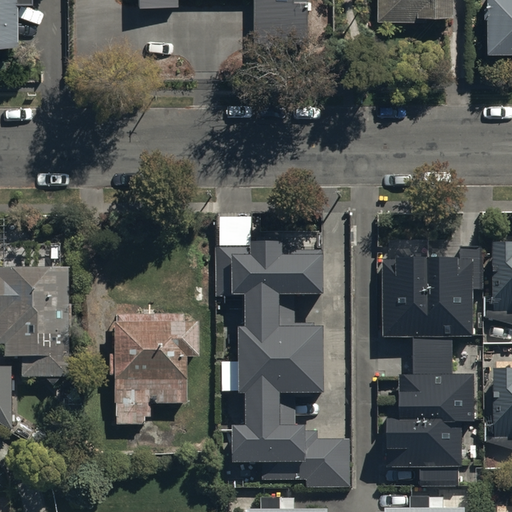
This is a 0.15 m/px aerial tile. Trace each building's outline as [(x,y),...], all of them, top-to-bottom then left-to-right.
[(0,0),(0,36),(11,36),(10,0),(0,0)] [(135,0),(135,2),(175,2),(175,0),(250,0),(250,50),(307,50),(306,0),(135,0)] [(452,10),(451,0),(377,0),(378,19),(418,18),(418,11),(452,10)] [(511,0),(486,0),(486,46),(511,46),(511,0)] [(254,214),(221,216),(221,246),(216,246),(216,296),(245,296),(245,321),(238,321),(238,390),(247,390),(247,420),(233,420),(233,458),(264,458),(264,478),(306,478),(306,486),(350,486),(350,436),(319,436),(319,429),(304,429),(304,420),(296,420),(296,389),(322,389),(322,322),(294,322),(294,292),(321,292),(321,249),(282,249),(282,237),(254,237),(254,214)] [(511,239),(491,238),(491,265),(497,265),(497,269),(492,269),(492,308),(511,308),(511,239)] [(460,253),(395,252),(395,258),(382,258),(382,335),(411,335),(411,371),(398,371),(398,414),(384,414),(384,464),(462,464),(462,421),(473,421),(473,371),(451,371),(451,337),(473,337),(473,258),(460,258),(460,253)] [(66,265),(0,263),(0,340),(3,341),(3,354),(21,354),(21,375),(66,375),(66,265)] [(181,312),(114,312),(114,319),(111,319),(111,351),(107,351),(107,373),(111,373),(111,422),(144,422),(143,416),(149,416),(149,402),(184,402),(184,354),(195,354),(195,318),(181,318),(181,312)] [(10,365),(0,364),(0,423),(10,431),(10,365)] [(511,364),(492,365),(492,423),(495,423),(495,434),(511,433),(511,364)] [(327,511),(327,503),(246,503),(246,511),(327,511)] [(466,511),(466,504),(384,503),(384,511),(376,511),(466,511)]
